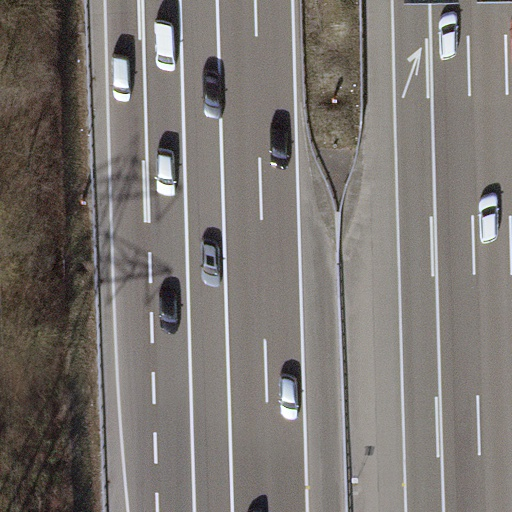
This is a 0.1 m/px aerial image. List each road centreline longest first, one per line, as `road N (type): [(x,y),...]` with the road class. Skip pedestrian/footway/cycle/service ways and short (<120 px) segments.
road 1 (motorway): [(501,511),(486,0)]
road 2 (motorway): [(219,0),(234,511)]
